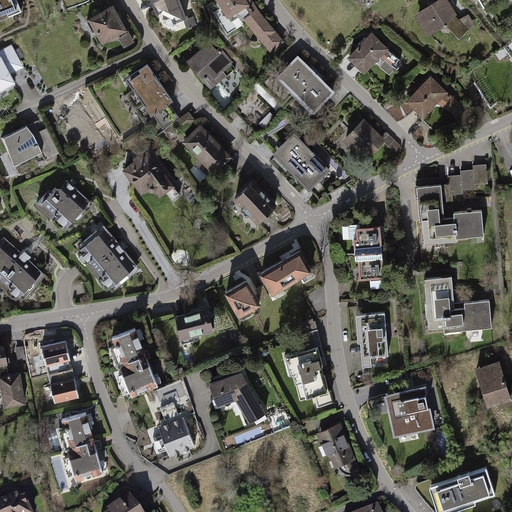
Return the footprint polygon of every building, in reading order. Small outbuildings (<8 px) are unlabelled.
[(17,0),(0,0),(0,19),(22,11),(17,0)] [(179,0),(150,0),(155,12),(161,10),(164,18),(171,15),(173,21),(186,16),(179,0)] [(218,0),(232,21),(240,15),(273,55),(285,43),(247,0),(218,0)] [(449,0),(435,0),(414,13),(427,34),(445,25),(460,39),(469,29),(476,26),(469,14),(459,18),(455,15),(458,13),(449,0)] [(128,31),(112,4),(87,18),(101,41),(106,38),(108,41),(128,31)] [(371,31),(347,54),(364,71),(379,55),(386,48),(388,46),(371,31)] [(208,40),(187,61),(216,90),(237,70),(208,40)] [(23,69),(12,47),(0,53),(0,96),(18,87),(12,76),(23,69)] [(402,59),(386,48),(379,55),(385,60),(380,66),(389,75),(402,59)] [(318,72),(298,53),(276,76),(296,95),(318,72)] [(176,103),(149,66),(130,78),(150,106),(147,110),(154,118),(155,117),(174,144),(198,122),(189,112),(181,119),(171,106),(176,103)] [(499,102),(480,68),(470,74),(488,107),(499,102)] [(318,72),(296,95),(314,111),(335,90),(318,72)] [(431,74),(406,99),(423,115),(436,102),(452,113),(457,122),(469,113),(461,103),(431,74)] [(386,139),(363,116),(344,135),(367,158),(386,139)] [(231,155),(202,125),(184,145),(199,163),(201,161),(214,173),(231,155)] [(2,138),(12,165),(39,152),(31,135),(25,127),(2,138)] [(296,134),(276,153),(294,171),(314,152),(296,134)] [(147,151),(120,170),(140,195),(145,191),(154,193),(159,197),(165,194),(171,201),(178,195),(147,151)] [(332,172),(314,152),(294,171),(313,190),(332,172)] [(449,176),(450,194),(463,193),(463,190),(476,189),(476,182),(488,182),(487,163),(473,164),(473,169),(461,170),(461,175),(449,176)] [(93,209),(66,181),(40,205),(66,233),(93,209)] [(273,209),(249,184),(233,199),(256,224),(273,209)] [(440,184),(418,186),(423,244),(459,240),(458,237),(484,235),(481,208),(453,211),(454,215),(443,216),(440,184)] [(360,225),(348,225),(350,241),(354,241),(354,255),(386,253),(384,227),(361,229),(360,225)] [(104,230),(77,252),(109,292),(136,269),(104,230)] [(43,274),(2,241),(0,244),(0,283),(18,299),(43,274)] [(301,249),(281,261),(294,283),(314,271),(301,249)] [(386,253),(354,255),(355,263),(359,263),(361,279),(387,278),(386,253)] [(274,295),(294,283),(281,261),(261,272),(274,295)] [(448,277),(422,279),(426,328),(440,327),(441,333),(490,329),(487,300),(462,302),(463,308),(451,309),(448,277)] [(250,283),(228,294),(239,317),(261,306),(250,283)] [(206,309),(173,316),(178,340),(211,333),(206,309)] [(381,314),(353,317),(355,343),(359,343),(362,369),(385,367),(384,358),(386,358),(381,314)] [(132,328),(106,339),(130,398),(156,387),(132,328)] [(64,340),(40,346),(45,365),(68,359),(64,340)] [(337,404),(321,345),(285,355),(291,377),(298,375),(305,398),(314,396),(318,410),(337,404)] [(45,365),(49,382),(72,376),(68,359),(45,365)] [(497,361),(472,370),(485,409),(510,400),(497,361)] [(18,368),(0,370),(0,393),(2,403),(24,399),(18,368)] [(241,371),(208,384),(216,407),(234,401),(249,424),(265,413),(241,371)] [(72,376),(49,382),(54,400),(77,395),(72,376)] [(423,387),(383,396),(392,437),(432,429),(423,387)] [(159,408),(164,420),(180,414),(175,401),(159,408)] [(84,412),(58,419),(74,480),(101,473),(84,412)] [(188,416),(159,426),(170,457),(199,447),(188,416)] [(341,422),(318,432),(337,468),(344,476),(353,478),(359,473),(360,467),(341,422)] [(488,467),(432,486),(440,511),(449,511),(498,496),(488,467)] [(0,498),(0,500),(5,511),(32,511),(23,493),(17,495),(15,491),(0,498)] [(108,511),(105,511),(143,511),(129,491),(105,507),(108,511)]
